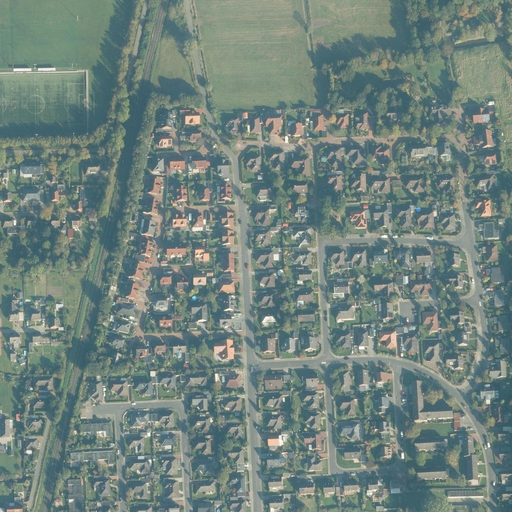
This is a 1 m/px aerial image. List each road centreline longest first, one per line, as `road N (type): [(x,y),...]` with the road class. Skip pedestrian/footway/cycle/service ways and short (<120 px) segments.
road 1 (residential): [(327,362),(332,467),(339,474),(401,470),(396,363)]
road 2 (residential): [(146,0),(112,141),(90,151),(0,153)]
road 3 (residential): [(462,145),(406,138),(303,149),(249,145),(235,160)]
road 4 (residential): [(242,208),(164,211),(139,335)]
road 5 (residential): [(188,511),(182,405),(117,407)]
road 6 (residential): [(471,245),(321,243)]
road 7 (residential): [(250,366),(256,511)]
road 8 (residential): [(186,0),(215,134)]
road 9 (residential): [(242,208),(248,334)]
road 10 (residential): [(492,511),(489,456),(461,399)]
